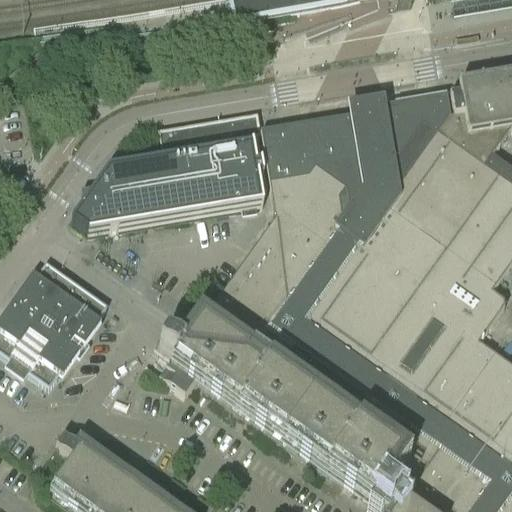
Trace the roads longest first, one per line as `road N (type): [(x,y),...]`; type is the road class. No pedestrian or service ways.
road 1 (tertiary): [(33,236),(100,142),(146,117),(511,56)]
road 2 (residential): [(83,418),(150,319),(33,236)]
road 3 (residential): [(279,511),(174,438),(83,418)]
